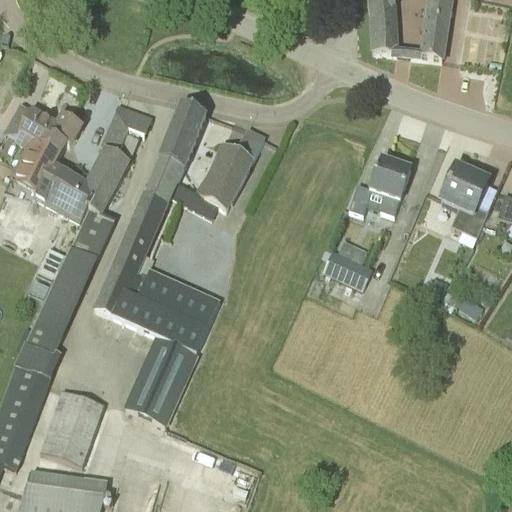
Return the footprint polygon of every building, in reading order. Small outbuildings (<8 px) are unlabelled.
[(427,0),(418,64),(442,67),(450,0),(367,0),(373,58),(399,62),(394,0),(427,0)] [(31,146),(45,153),(57,132),(21,111),(4,140),(27,153),(31,146)] [(183,173),(184,173),(206,121),(182,112),(161,164),(183,173)] [(117,113),(101,153),(118,162),(128,136),(145,142),(151,125),(117,113)] [(63,121),(57,132),(45,153),(31,146),(27,153),(9,186),(36,201),(53,172),(66,151),(70,152),(82,133),(63,121)] [(220,214),(228,218),(254,168),(265,145),(247,136),(236,158),(224,151),(209,180),(196,199),(204,204),(220,214)] [(53,172),(36,201),(34,205),(79,231),(88,214),(102,220),(130,169),(118,162),(107,156),(87,191),(53,172)] [(138,281),(172,205),(170,205),(177,189),(184,173),(183,173),(161,164),(146,201),(144,200),(97,316),(130,331),(154,277),(150,275),(145,284),(138,281)] [(366,212),(394,222),(410,175),(382,165),(371,197),(358,192),(349,217),(363,222),(366,212)] [(497,196),(485,192),(488,186),(456,172),(440,209),(458,217),(451,233),(476,245),(497,196)] [(204,204),(196,200),(177,189),(170,205),(172,205),(197,219),(204,204)] [(497,224),(511,228),(511,203),(504,201),(497,224)] [(88,214),(79,231),(70,249),(99,263),(115,227),(102,220),(88,214)] [(64,262),(49,255),(37,278),(53,286),(64,262)] [(364,292),(372,275),(334,256),(325,275),(364,292)] [(220,306),(154,277),(130,331),(156,342),(195,360),(220,306)] [(447,290),(432,283),(426,297),(441,303),(447,290)] [(440,312),(452,318),(455,312),(475,325),(482,315),(461,301),(459,304),(446,298),(440,312)] [(37,319),(25,346),(56,357),(67,332),(37,319)] [(167,432),(198,362),(195,360),(156,342),(124,412),(167,432)] [(50,385),(14,372),(0,408),(0,470),(4,472),(15,476),(50,385)] [(40,457),(59,464),(87,474),(108,413),(62,396),(40,457)] [(19,511),(102,511),(105,502),(26,491),(19,511)]
